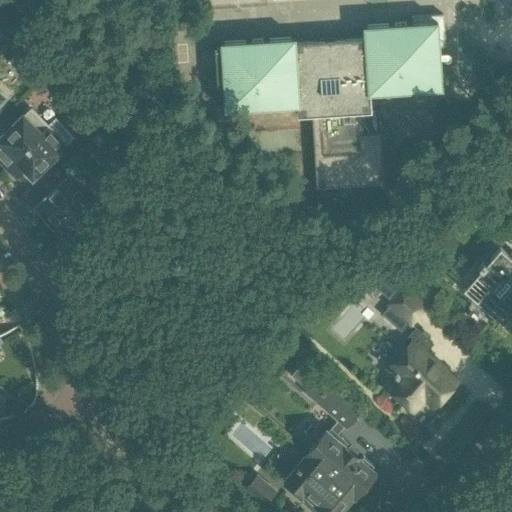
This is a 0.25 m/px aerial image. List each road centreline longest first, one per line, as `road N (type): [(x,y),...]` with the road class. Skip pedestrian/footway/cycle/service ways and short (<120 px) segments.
road 1 (residential): [(80,406),(40,289),(0,216)]
road 2 (residential): [(210,511),(80,406)]
